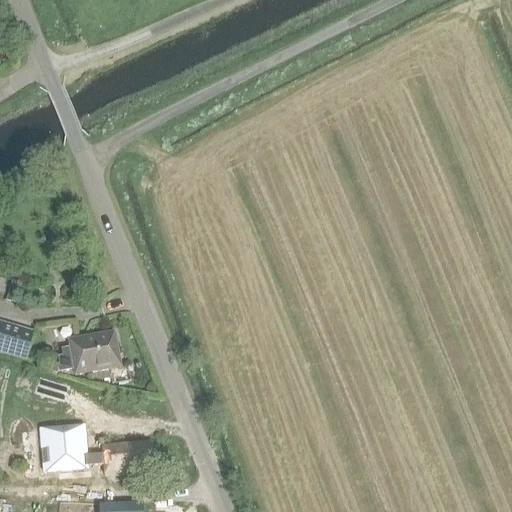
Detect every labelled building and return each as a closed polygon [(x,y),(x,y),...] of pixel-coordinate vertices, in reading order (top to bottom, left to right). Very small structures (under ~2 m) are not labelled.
[(5,299),(21,302),(24,283),(9,280),(5,299)] [(0,354),(25,361),(33,332),(0,323),(0,354)] [(68,342),(69,349),(61,351),(63,358),(58,359),(59,367),(53,365),(51,374),(56,375),(57,370),(60,371),(60,374),(72,372),(73,376),(85,374),(86,376),(120,370),(114,334),(68,342)] [(50,374),(53,362),(43,359),(40,371),(50,374)] [(79,393),(80,405),(95,404),(94,393),(79,393)] [(131,473),(152,471),(151,446),(104,449),(102,427),(21,433),(24,475),(104,470),(104,478),(132,476),(131,473)]
